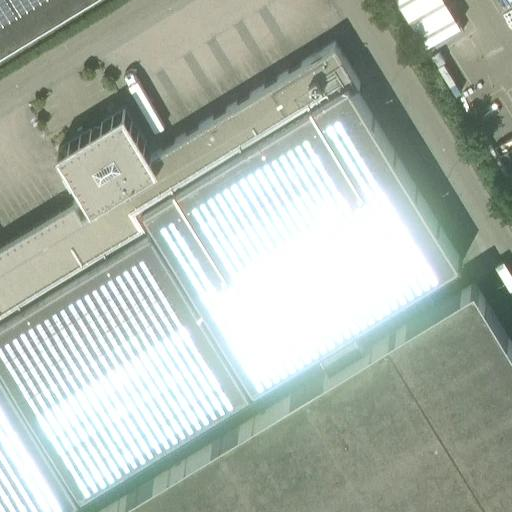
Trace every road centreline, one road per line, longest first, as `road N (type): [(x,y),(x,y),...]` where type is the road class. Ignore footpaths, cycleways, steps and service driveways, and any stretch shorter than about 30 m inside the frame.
road 1 (unclassified): [(511,261),(351,0)]
road 2 (unclassified): [(0,97),(160,0)]
